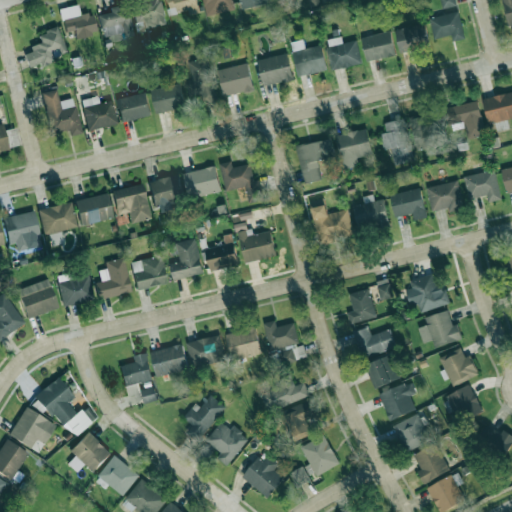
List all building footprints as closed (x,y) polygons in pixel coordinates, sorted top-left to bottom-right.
[(142,0),(131,2),(135,30),(165,25),(160,0),(142,0)] [(201,0),(205,16),(234,9),(232,0),(201,0)] [(239,0),(241,9),(272,1),(271,0),(239,0)] [(455,0),(440,0),(443,9),(457,5),(455,0)] [(511,0),(502,0),(508,26),(511,25),(511,0)] [(59,8),(64,33),(74,30),(75,37),(96,33),(92,12),(80,15),(78,4),(59,8)] [(133,36),(127,6),(99,12),(106,42),(133,36)] [(452,34),(453,41),(465,38),(458,10),(430,17),(435,38),(452,34)] [(395,30),(400,51),(430,44),(424,22),(395,30)] [(67,53),(56,26),(38,33),(41,41),(29,46),(31,51),(24,54),(29,67),(41,62),(41,63),(67,53)] [(395,54),(390,30),(361,36),(366,61),(395,54)] [(329,38),(335,69),(361,64),(357,39),(342,42),(341,36),(329,38)] [(293,50),(299,62),(311,56),(308,48),(305,50),(301,40),(297,42),(299,47),(293,50)] [(223,58),(236,56),(234,44),(221,47),(223,58)] [(262,86),(293,79),(287,53),(257,59),(262,86)] [(190,100),(216,94),(206,56),(187,61),(192,82),(186,83),(190,100)] [(223,96),(253,89),(247,62),(217,69),(223,96)] [(150,90),(156,113),(185,106),(179,83),(150,90)] [(42,92),(50,133),(68,129),(69,135),(80,133),(74,97),(58,100),(56,89),(42,92)] [(511,117),(511,91),(483,97),(487,123),(494,122),(495,131),(508,128),(507,119),(511,117)] [(121,121),(151,115),(145,92),(116,98),(121,121)] [(87,130),(116,124),(112,100),(98,103),(97,96),(80,99),(87,130)] [(485,134),(477,100),(444,108),(448,124),(463,121),(467,138),(485,134)] [(410,118),(415,148),(447,143),(445,130),(438,132),(437,126),(428,127),(426,115),(410,118)] [(384,122),(386,132),(380,133),(384,149),(391,148),(395,165),(414,160),(404,118),(384,122)] [(0,123),(0,151),(16,147),(11,128),(4,130),(2,123),(0,123)] [(357,156),(371,155),(368,129),(337,133),(341,168),(358,166),(357,156)] [(303,183),(321,180),(317,159),(335,156),(331,138),(296,144),(303,183)] [(225,190),(245,186),(248,202),(263,198),(259,178),(253,179),(250,163),(232,166),(231,160),(220,163),(225,190)] [(221,189),(214,165),(182,174),(190,198),(221,189)] [(511,166),(501,169),(506,192),(511,190),(511,166)] [(486,194),(488,202),(501,198),(493,168),(463,176),(469,199),(486,194)] [(152,205),(182,201),(179,175),(149,179),(152,205)] [(426,186),(431,211),(448,207),(448,211),(464,207),(458,180),(426,186)] [(112,189),(116,214),(128,212),(129,222),(149,219),(143,183),(112,189)] [(394,217),(412,213),(413,219),(426,217),(420,187),(389,194),(394,217)] [(80,225),(112,217),(106,192),(73,200),(80,225)] [(383,198),(374,200),(372,193),(362,196),(364,202),(353,205),(358,230),(389,223),(383,198)] [(38,208),(43,235),(48,234),(51,245),(62,242),(60,230),(76,227),(70,201),(38,208)] [(311,207),(319,243),(353,235),(347,208),(327,213),(325,204),(311,207)] [(2,216),(8,243),(14,242),(16,250),(40,245),(33,210),(2,216)] [(239,264),(232,233),(223,235),(226,245),(205,250),(211,271),(239,264)] [(173,280),(204,273),(196,238),(176,242),(180,262),(170,264),(173,280)] [(130,261),(136,289),(166,283),(161,255),(130,261)] [(98,299),(130,292),(124,258),(105,261),(106,268),(98,270),(100,282),(95,283),(98,299)] [(57,276),(61,305),(93,301),(89,275),(71,278),(70,274),(57,276)] [(420,312),(450,303),(445,286),(437,288),(433,274),(410,280),(412,288),(406,290),(411,307),(418,305),(420,312)] [(381,300),(394,297),(388,278),(376,282),(381,300)] [(58,308),(48,279),(17,289),(27,318),(58,308)] [(350,324),(376,317),(369,288),(349,294),(353,311),(347,312),(350,324)] [(0,339),(24,323),(3,292),(0,294),(0,339)] [(425,317),(427,324),(418,328),(423,343),(433,340),(436,348),(462,339),(457,324),(453,326),(448,310),(425,317)] [(277,327),(275,320),(263,324),(271,351),(299,342),(293,322),(277,327)] [(225,335),(233,360),(262,351),(255,326),(225,335)] [(390,329),(370,335),(368,327),(354,332),(362,358),(395,348),(390,329)] [(225,359),(219,334),(187,343),(193,368),(225,359)] [(156,375),(188,370),(183,345),(151,350),(156,375)] [(296,359),(306,356),(303,345),(293,348),(296,359)] [(453,386),(479,374),(470,355),(465,357),(461,347),(437,359),(447,379),(449,377),(453,386)] [(152,381),(147,353),(134,355),(135,362),(120,365),(125,393),(131,392),(130,385),(152,381)] [(400,378),(390,354),(365,365),(375,389),(400,378)] [(310,396),(304,382),(295,385),(291,375),(280,379),(283,386),(261,394),(267,412),(310,396)] [(73,397),(58,377),(30,400),(41,414),(48,408),(72,438),(97,418),(87,406),(77,414),(67,402),(73,397)] [(379,393),(389,420),(416,410),(410,396),(416,394),(412,382),(379,393)] [(459,422),(482,411),(469,384),(446,395),(459,422)] [(156,400),(154,387),(142,389),(144,401),(156,400)] [(186,433),(198,442),(225,406),(209,394),(200,407),(195,403),(184,417),(193,424),(186,433)] [(306,420),(317,416),(311,402),(282,413),(293,442),(312,435),(306,420)] [(55,425),(25,406),(8,434),(37,453),(55,425)] [(394,425),(407,452),(432,440),(419,413),(394,425)] [(248,437),(232,427),(231,429),(220,422),(206,443),(221,453),(217,459),(228,466),(248,437)] [(481,431),(502,454),(511,444),(511,435),(505,427),(496,434),(488,425),(481,431)] [(70,450),(75,455),(67,464),(76,472),(83,464),(93,472),(111,453),(87,431),(70,450)] [(316,476),(339,464),(324,434),(301,447),(316,476)] [(0,473),(16,484),(23,475),(16,470),(28,453),(6,439),(0,447),(0,473)] [(449,471),(437,443),(414,453),(421,470),(418,472),(423,483),(449,471)] [(269,497),(283,477),(274,470),(278,464),(263,452),(243,479),(269,497)] [(105,487),(107,484),(124,496),(139,474),(114,456),(96,481),(105,487)] [(427,488),(439,511),(443,511),(466,500),(458,486),(464,483),(458,471),(427,488)] [(122,504),(131,511),(135,507),(141,511),(157,511),(168,498),(142,478),(122,504)] [(183,511),(171,501),(161,511),(183,511)]
